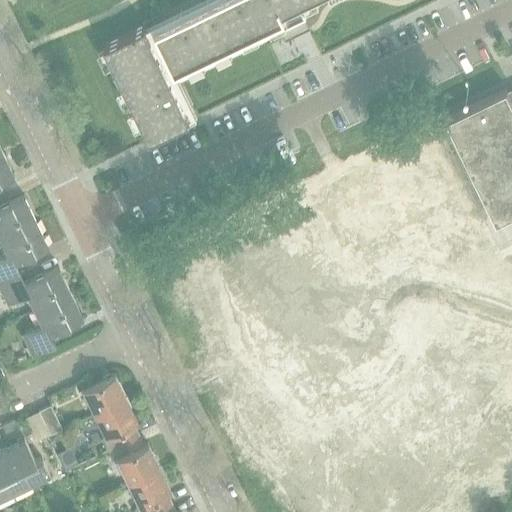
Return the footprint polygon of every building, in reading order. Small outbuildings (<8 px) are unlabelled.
[(306,17),(299,3),(305,0),(214,0),(156,29),(179,78),(306,17)] [(146,24),(105,44),(150,138),(191,118),(146,24)] [(511,87),(511,88),(508,90),(507,88),(448,117),(477,177),(497,220),(511,213),(511,87)] [(0,180),(14,173),(2,148),(0,149),(0,180)] [(0,236),(36,220),(24,194),(0,205),(0,236)] [(0,254),(0,280),(19,271),(14,261),(48,244),(36,220),(0,236),(0,238),(6,252),(0,254)] [(157,248),(171,241),(167,231),(153,238),(157,248)] [(19,271),(0,280),(0,289),(7,304),(27,294),(34,309),(71,291),(58,265),(24,282),(19,271)] [(71,291),(34,309),(41,323),(21,333),(31,354),(54,343),(49,332),(83,316),(71,291)] [(82,388),(94,412),(126,396),(114,372),(82,388)] [(126,396),(94,412),(105,435),(101,437),(106,449),(134,436),(129,425),(138,421),(126,396)] [(50,433),(62,428),(51,403),(39,409),(50,433)] [(6,432),(19,426),(15,418),(2,424),(6,432)] [(24,436),(5,445),(16,468),(22,465),(31,483),(50,474),(42,457),(35,460),(24,436)] [(134,436),(106,449),(112,460),(116,458),(128,482),(160,466),(148,441),(139,446),(134,436)] [(5,445),(0,447),(0,476),(3,475),(12,492),(31,483),(22,465),(16,468),(5,445)] [(160,466),(128,482),(139,504),(134,506),(136,511),(150,511),(166,504),(162,494),(171,490),(160,466)] [(0,497),(12,492),(3,475),(0,476),(0,497)]
